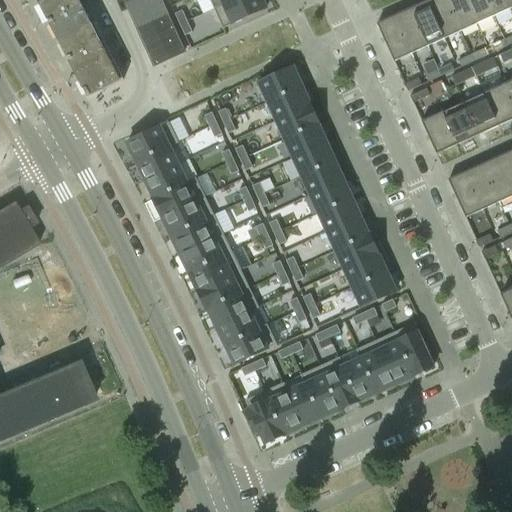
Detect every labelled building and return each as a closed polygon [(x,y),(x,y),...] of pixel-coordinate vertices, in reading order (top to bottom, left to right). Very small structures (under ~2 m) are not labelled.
[(82,0),(46,0),(39,4),(49,22),(84,4),(82,0)] [(159,0),(133,0),(126,4),(131,15),(160,2),(159,0)] [(194,0),(202,15),(214,10),(234,0),(194,0)] [(261,0),(234,0),(214,10),(222,29),(265,9),(261,0)] [(445,0),(429,0),(426,1),(444,40),(460,32),(445,0)] [(465,0),(445,0),(460,32),(476,25),(465,0)] [(485,0),(465,0),(476,25),(493,17),(485,0)] [(504,0),(485,0),(493,17),(509,10),(504,0)] [(426,1),(410,9),(427,47),(444,40),(426,1)] [(160,2),(131,15),(137,28),(166,14),(160,2)] [(84,4),(49,22),(58,41),(94,23),(84,4)] [(410,9),(393,16),(411,55),(427,47),(410,9)] [(187,22),(182,11),(174,14),(179,25),(187,22)] [(166,14),(137,28),(143,40),(172,27),(166,14)] [(376,24),(394,62),(411,55),(393,16),(376,24)] [(192,33),(187,22),(179,25),(184,36),(192,33)] [(94,23),(58,41),(68,61),(104,42),(94,23)] [(177,39),(172,27),(143,40),(148,52),(177,39)] [(511,35),(503,40),(506,46),(511,43),(511,35)] [(177,39),(148,52),(154,66),(183,52),(177,39)] [(490,46),(493,52),(506,46),(503,40),(490,46)] [(78,79),(113,61),(104,42),(68,61),(78,79)] [(483,49),(470,55),(473,61),(486,56),(483,49)] [(457,61),(460,67),(473,61),(470,55),(457,61)] [(123,80),(113,61),(78,79),(88,98),(123,80)] [(421,67),(428,82),(441,76),(438,69),(434,61),(421,67)] [(450,64),(438,69),(441,76),(453,70),(450,64)] [(301,88),(292,68),(258,84),(267,103),(301,88)] [(418,78),(404,85),(407,92),(421,85),(418,78)] [(511,102),(504,84),(483,93),(498,126),(511,119),(511,102)] [(309,106),(301,88),(267,103),(275,122),(309,106)] [(409,97),(412,103),(429,96),(426,89),(409,97)] [(483,93),(462,103),(477,136),(498,126),(483,93)] [(462,103),(441,112),(457,145),(477,136),(462,103)] [(318,124),(309,106),(275,122),(284,140),(318,124)] [(230,120),(225,109),(218,112),(223,123),(230,120)] [(421,122),(436,155),(457,145),(441,112),(421,122)] [(216,124),(211,113),(204,116),(209,127),(216,124)] [(235,131),(230,120),(223,123),(228,134),(235,131)] [(178,142),(168,123),(126,144),(135,163),(178,142)] [(221,134),(216,124),(209,127),(214,138),(221,134)] [(326,143),(318,124),(284,140),(292,159),(326,143)] [(144,181),(189,159),(180,141),(178,142),(135,163),(144,181)] [(335,162),(326,143),(292,159),(301,177),(335,162)] [(247,157),(242,146),(235,149),(240,160),(247,157)] [(233,161),(228,150),(221,154),(226,164),(233,161)] [(511,150),(497,157),(511,189),(511,150)] [(252,168),(247,157),(240,160),(245,171),(252,168)] [(511,189),(497,157),(481,165),(499,203),(511,197),(511,189)] [(153,200),(195,179),(198,178),(189,159),(144,181),(153,200)] [(238,172),(233,161),(226,164),(231,175),(238,172)] [(343,180),(335,162),(301,177),(309,196),(343,180)] [(481,165),(464,173),(482,211),(499,203),(481,165)] [(464,173),(448,180),(465,218),(482,211),(464,173)] [(162,218),(204,197),(195,179),(153,200),(162,218)] [(352,199),(343,180),(309,196),(318,214),(352,199)] [(264,194),(259,183),(252,187),(257,197),(264,194)] [(250,198),(245,187),(238,191),(243,201),(250,198)] [(269,205),(264,194),(257,197),(261,208),(269,205)] [(171,236),(213,216),(204,197),(162,218),(171,236)] [(0,267),(41,247),(31,225),(37,222),(25,198),(0,210),(0,267)] [(255,209),(250,198),(243,201),(248,212),(255,209)] [(360,217),(352,199),(318,214),(326,233),(360,217)] [(180,255),(222,234),(213,216),(171,236),(180,255)] [(369,236),(360,217),(326,233),(334,251),(369,236)] [(281,231),(276,220),(269,224),(274,234),(281,231)] [(267,235),(262,224),(255,228),(260,238),(267,235)] [(496,231),(499,238),(511,232),(509,226),(496,231)] [(286,242),(281,231),(274,234),(278,245),(286,242)] [(189,273),(231,252),(222,234),(180,255),(189,273)] [(489,234),(475,241),(478,248),(492,241),(489,234)] [(272,246),(267,235),(260,238),(265,249),(272,246)] [(377,254),(369,236),(334,251),(343,270),(377,254)] [(511,238),(501,243),(504,250),(511,246),(511,238)] [(481,252),(484,259),(498,253),(494,246),(481,252)] [(198,291),(240,271),(251,265),(242,247),(231,252),(189,273),(198,291)] [(386,273),(377,254),(343,270),(351,289),(386,273)] [(298,268),(293,257),(286,261),(290,272),(298,268)] [(284,272),(279,261),(272,265),(277,276),(284,272)] [(303,279),(298,268),(290,272),(295,282),(303,279)] [(207,310),(249,289),(240,271),(198,291),(207,310)] [(289,283),(284,272),(277,276),(282,286),(289,283)] [(394,292),(386,273),(351,289),(360,308),(390,295),(394,292)] [(258,308),(249,289),(207,310),(216,328),(249,312),(258,308)] [(511,321),(511,289),(500,295),(511,321)] [(315,305),(310,295),(303,298),(307,309),(315,305)] [(301,309),(296,299),(289,302),(294,313),(301,309)] [(395,307),(392,300),(381,305),(384,312),(395,307)] [(320,316),(315,305),(307,309),(312,319),(320,316)] [(306,320),(301,309),(294,313),(299,323),(306,320)] [(377,316),(373,309),(363,313),(366,321),(377,316)] [(258,330),(249,312),(216,328),(224,346),(258,330)] [(366,321),(363,313),(352,318),(355,326),(366,321)] [(433,366),(413,324),(394,333),(413,376),(433,367),(433,366)] [(336,325),(325,330),(329,338),(340,333),(336,325)] [(234,366),(276,345),(267,326),(258,330),(224,346),(234,366)] [(325,330),(315,335),(318,343),(329,338),(325,330)] [(413,376),(394,333),(375,341),(395,384),(413,376)] [(395,384),(375,341),(357,350),(361,358),(376,393),(395,384)] [(299,342),(288,347),(292,355),(302,350),(299,342)] [(292,355),(288,347),(278,352),(281,360),(292,355)] [(338,358),(320,367),(339,410),(358,401),(342,367),(338,358)] [(376,393),(361,358),(342,367),(358,401),(376,393)] [(262,359),(251,364),(255,372),(265,367),(262,359)] [(255,372),(251,364),(241,369),(244,376),(255,372)] [(0,440),(89,408),(74,365),(0,391),(0,440)] [(339,410),(320,367),(301,375),(305,384),(321,418),(339,410)] [(302,427),(287,392),(283,384),(264,392),(284,435),(302,427)] [(305,384),(287,392),(302,427),(321,418),(305,384)] [(249,410),(244,412),(254,432),(258,430),(264,444),(284,435),(264,392),(245,401),(249,410)]
